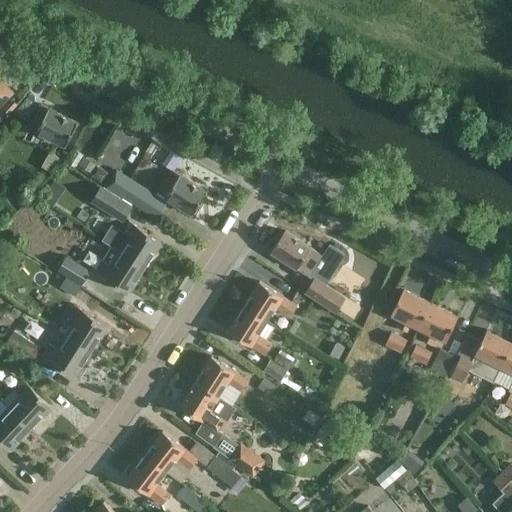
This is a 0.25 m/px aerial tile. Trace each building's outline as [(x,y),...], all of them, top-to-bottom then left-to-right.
[(0,106),(16,91),(0,77),(0,106)] [(77,122),(40,104),(28,128),(65,146),(77,122)] [(63,160),(50,152),(42,166),(52,175),(63,160)] [(82,158),(78,165),(91,173),(95,166),(82,158)] [(97,166),(91,175),(101,181),(107,172),(97,166)] [(207,192),(172,170),(156,195),(117,170),(106,187),(156,217),(168,198),(192,214),(207,192)] [(133,207),(100,186),(90,202),(123,223),(133,207)] [(112,224),(102,239),(145,267),(161,241),(128,220),(122,230),(112,224)] [(325,282),(344,253),(329,243),(322,255),(284,231),(271,252),(314,280),(317,277),(325,282)] [(145,267),(102,239),(102,240),(112,246),(96,271),(112,281),(129,292),(145,267)] [(91,271),(66,256),(57,270),(82,286),(91,271)] [(325,282),(317,277),(314,280),(306,293),(335,311),(345,295),(325,282)] [(259,281),(243,306),(267,321),(276,306),(291,315),(297,306),(282,297),(283,296),(259,281)] [(409,324),(418,328),(430,302),(403,289),(390,314),(402,320),(398,328),(406,332),(409,324)] [(420,346),(431,351),(437,338),(445,341),(458,316),(430,302),(418,328),(426,332),(420,346)] [(75,321),(66,335),(91,351),(107,326),(74,305),(67,316),(75,321)] [(258,336),(267,321),(243,306),(228,331),(251,346),(252,345),(266,354),(272,345),(258,336)] [(42,346),(14,329),(4,345),(14,353),(31,363),(42,346)] [(494,381),(501,366),(511,343),(511,342),(486,330),(475,353),(472,360),(461,355),(450,378),(462,384),(468,371),(493,383),(494,381)] [(407,339),(390,331),(384,345),(401,352),(407,339)] [(91,351),(66,335),(56,349),(49,344),(42,355),(75,376),(91,351)] [(336,342),(330,354),(339,359),(344,347),(336,342)] [(511,343),(501,366),(494,381),(509,388),(511,383),(511,343)] [(431,351),(420,346),(415,344),(410,356),(425,363),(431,351)] [(455,357),(439,348),(429,369),(445,378),(446,375),(455,357)] [(270,358),(263,370),(280,381),(294,358),(280,349),(278,352),(273,360),(270,358)] [(211,356),(195,381),(219,396),(228,381),(243,390),(249,381),(234,372),(235,371),(211,356)] [(264,377),(257,388),(270,395),(276,385),(264,377)] [(2,401),(9,407),(31,428),(51,406),(27,383),(23,379),(2,401)] [(219,396),(195,381),(179,405),(217,430),(233,405),(219,396)] [(0,440),(10,450),(31,428),(9,407),(0,416),(0,440)] [(330,415),(312,438),(322,446),(340,423),(330,415)] [(163,431),(145,454),(167,471),(177,458),(191,468),(197,459),(184,449),(185,448),(163,431)] [(219,450),(218,452),(236,465),(237,464),(253,476),(265,460),(240,441),(238,444),(224,433),(214,446),(219,450)] [(233,469),(236,465),(218,452),(206,467),(232,487),(241,475),(233,469)] [(167,471),(145,454),(127,477),(149,494),(162,504),(169,495),(156,485),(167,471)] [(406,470),(412,477),(423,463),(416,458),(406,470)] [(393,482),(396,480),(406,470),(399,462),(378,480),(387,490),(394,484),(393,482)] [(511,464),(511,463),(502,472),(511,482),(511,464)] [(511,511),(511,482),(502,472),(492,482),(503,492),(491,503),(500,511),(511,511)] [(198,496),(184,485),(176,496),(197,511),(198,511),(205,504),(197,498),(198,496)] [(299,491),(289,499),(298,510),(308,501),(305,496),(304,497),(299,491)] [(467,497),(457,504),(463,511),(473,511),(477,510),(467,497)] [(93,511),(114,511),(104,502),(93,511)]
